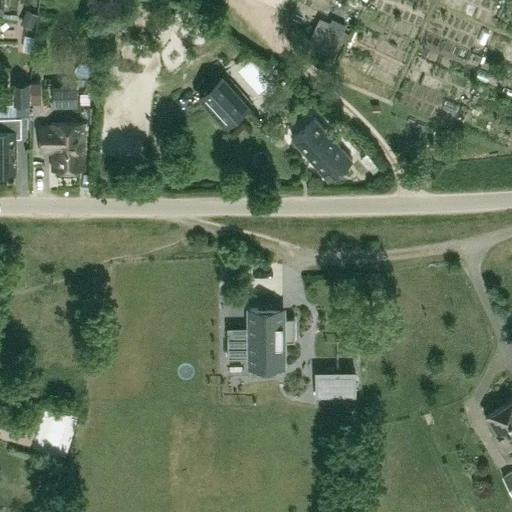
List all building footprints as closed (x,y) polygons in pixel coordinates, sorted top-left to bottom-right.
[(352,1),(346,14),(354,17),(360,4),(352,1)] [(27,8),(21,20),(31,25),(37,14),(27,8)] [(0,40),(18,40),(17,18),(0,18),(0,40)] [(315,26),(308,40),(334,53),(341,38),(315,26)] [(248,107),(221,75),(211,65),(189,84),(198,95),(225,126),(248,107)] [(0,169),(14,169),(16,169),(16,135),(21,135),(21,115),(32,115),(31,104),(29,104),(29,81),(13,81),(13,104),(0,103),(0,169)] [(29,81),(29,104),(31,104),(40,104),(40,81),(29,81)] [(77,105),(77,85),(53,85),(53,106),(77,105)] [(304,151),(328,179),(352,159),(327,131),(314,116),(291,136),(304,151)] [(83,168),(83,121),(51,122),(51,125),(39,125),(40,149),(52,149),(52,169),(83,168)] [(250,354),(250,364),(283,364),(282,317),(272,317),(272,309),(274,309),(274,307),(249,308),(250,354)] [(355,390),(355,370),(327,370),(327,390),(355,390)] [(268,376),(241,377),(242,406),(269,405),(268,376)] [(0,395),(0,412),(12,416),(17,401),(0,395)] [(511,396),(502,403),(511,419),(511,396)] [(511,456),(511,419),(502,403),(485,414),(500,437),(495,440),(507,459),(511,456)] [(276,411),(280,429),(295,426),(292,408),(276,411)] [(429,416),(421,419),(426,430),(434,427),(429,416)] [(511,469),(503,475),(511,490),(511,469)]
